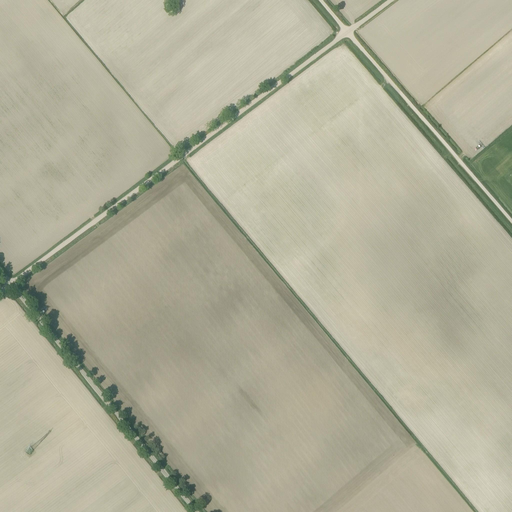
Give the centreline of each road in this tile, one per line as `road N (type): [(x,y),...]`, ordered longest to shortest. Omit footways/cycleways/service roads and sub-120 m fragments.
road 1 (track): [(10,284),(391,0)]
road 2 (unclassified): [(198,511),(0,271)]
road 3 (track): [(320,0),(511,219)]
